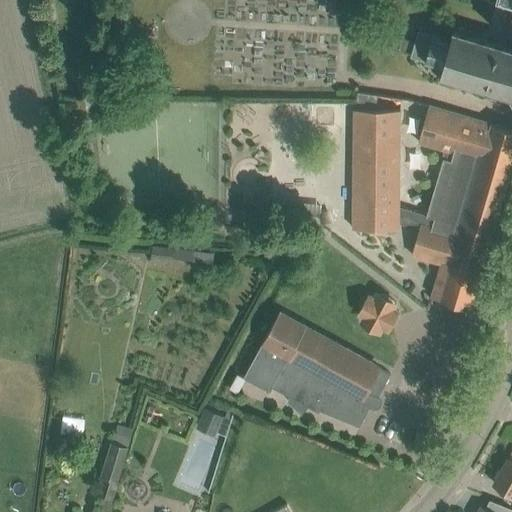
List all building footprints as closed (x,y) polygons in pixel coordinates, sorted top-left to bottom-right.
[(419,29),(411,54),(443,64),(439,78),(460,84),(462,80),(511,94),(511,95),(511,99),(511,100),(511,21),(510,28),(511,29),(510,34),(507,45),(475,35),(476,31),(455,25),(451,38),(419,29)] [(377,103),(378,94),(358,91),(357,95),(356,100),(377,103)] [(511,164),(511,127),(503,125),(492,122),(429,104),(419,141),(446,149),(427,214),(399,206),(401,109),(355,108),(353,228),(399,228),(399,222),(421,223),(412,254),(441,263),(438,276),(432,296),(470,307),(511,164)] [(397,309),(393,307),(396,300),(377,290),(374,296),(368,293),(361,309),(366,311),(362,318),(382,328),(385,322),(389,324),(397,309)] [(250,364),(243,376),(271,391),(274,386),(290,395),(288,400),(301,412),(307,405),(310,406),(319,411),(320,409),(360,425),(371,404),(370,404),(364,397),(367,393),(379,396),(391,373),(381,367),(372,362),(372,361),(304,324),(303,325),(279,311),(250,364)] [(204,410),(197,428),(221,436),(228,418),(204,410)] [(102,476),(96,493),(113,499),(119,481),(118,481),(130,446),(111,440),(100,475),(102,476)] [(511,453),(510,457),(509,457),(501,470),(499,469),(494,477),(497,479),(495,482),(511,492),(511,453)] [(292,511),(287,502),(269,511),(292,511)]
